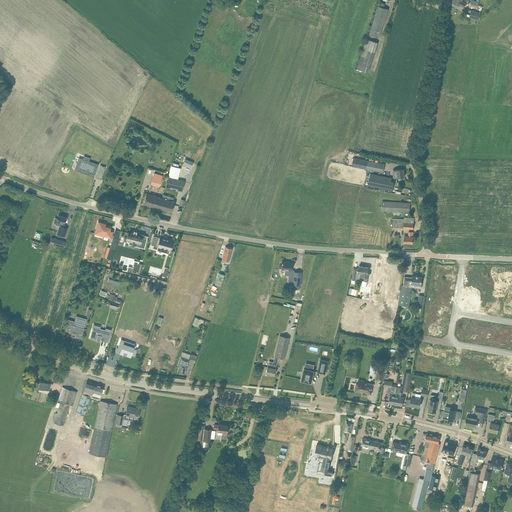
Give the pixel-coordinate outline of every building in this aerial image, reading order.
[(385,5),(379,3),(369,34),(379,37),(388,10),(384,8),(385,5)] [(469,17),(479,19),(481,13),(471,11),(469,17)] [(366,39),(356,69),(368,73),(378,43),(366,39)] [(449,112),(448,119),(452,119),(452,117),(458,118),(460,107),(454,105),(453,113),(449,112)] [(460,107),(458,118),(464,119),(464,121),(467,122),(468,116),(465,115),(466,108),(465,108),(465,107),(462,106),(462,107),(460,107)] [(469,116),(468,122),(472,123),(472,120),(477,121),(479,112),(473,111),(472,116),(469,116)] [(484,113),(483,122),(488,123),(487,125),(491,126),(492,120),(489,119),(490,114),(489,114),(489,113),(485,112),(485,113),(484,113)] [(492,120),(491,126),(495,126),(495,124),(500,125),(502,116),(501,116),(501,115),(497,114),(497,115),(496,115),(495,120),(492,120)] [(437,149),(437,156),(440,156),(439,163),(446,163),(446,152),(440,152),(441,150),(437,149)] [(446,152),(446,163),(447,163),(447,164),(451,164),(451,163),(452,163),(452,157),(455,157),(456,150),(452,150),(452,153),(446,152)] [(14,154),(6,168),(14,173),(20,162),(25,164),(31,154),(26,151),(25,154),(22,152),(19,157),(14,154)] [(462,151),(462,157),(465,157),(465,164),(466,164),(466,165),(470,165),(470,164),(471,164),(472,153),(466,153),(466,151),(462,151)] [(472,153),(471,164),(477,165),(478,158),(481,158),(481,152),(478,151),(478,154),(472,153)] [(487,152),(487,159),(490,159),(490,164),(491,164),(491,165),(495,165),(495,164),(496,164),(496,155),(491,155),(491,152),(487,152)] [(501,164),(501,165),(507,165),(507,159),(510,159),(510,153),(507,153),(507,155),(501,155),(501,164)] [(80,164),(78,171),(87,174),(88,172),(95,175),(98,166),(88,163),(90,158),(84,156),(83,159),(80,158),(78,164),(80,164)] [(354,158),(352,166),(383,172),(385,164),(354,158)] [(40,169),(31,164),(27,171),(38,178),(42,170),(44,168),(49,171),(52,164),(45,160),(40,169)] [(404,173),(404,169),(403,169),(394,170),(394,174),(395,178),(404,177),(404,173)] [(151,185),(159,187),(163,176),(154,173),(151,185)] [(391,178),(370,173),(368,185),(392,190),(394,182),(391,181),(391,178)] [(167,177),(165,188),(170,189),(170,187),(177,189),(177,190),(182,192),(185,181),(167,177)] [(459,196),(458,202),(461,203),(462,201),(468,202),(470,191),(464,190),(462,197),(459,196)] [(470,191),(468,202),(474,203),(473,206),(477,206),(478,200),(475,199),(476,193),(475,192),(475,191),(472,191),(471,192),(470,191)] [(143,204),(159,208),(162,198),(146,193),(143,204)] [(479,198),(478,205),(481,205),(482,203),(487,204),(489,195),(488,195),(489,194),(485,193),(485,194),(484,194),(483,199),(479,198)] [(495,196),(493,205),(498,206),(498,209),(501,209),(502,203),(499,202),(500,197),(495,196)] [(162,198),(159,208),(172,212),(175,201),(162,198)] [(383,201),(382,210),(410,212),(410,203),(383,201)] [(67,228),(63,227),(67,216),(63,214),(62,216),(58,215),(57,218),(55,217),(53,222),(56,223),(56,224),(59,225),(57,234),(65,236),(67,228)] [(392,228),(413,229),(414,218),(404,217),(404,219),(393,218),(392,228)] [(104,223),(98,222),(95,233),(103,236),(104,233),(112,235),(113,231),(110,230),(111,227),(103,225),(104,223)] [(130,231),(127,240),(142,244),(144,235),(138,234),(138,233),(136,232),(137,231),(134,231),(134,232),(130,231)] [(412,243),(413,232),(408,232),(408,237),(404,236),(404,243),(412,243)] [(461,234),(460,240),(463,241),(462,248),(468,249),(470,238),(464,237),(464,235),(461,234)] [(486,235),(485,241),(489,241),(488,248),(494,249),(494,247),(495,247),(496,241),(495,241),(496,236),(486,235)] [(172,240),(166,238),(166,239),(160,237),(160,238),(159,237),(159,238),(153,236),(151,243),(151,244),(158,246),(157,250),(163,251),(164,248),(169,249),(172,240)] [(50,243),(64,247),(66,241),(51,237),(50,243)] [(470,238),(468,249),(475,250),(476,243),(479,243),(480,237),(477,237),(476,239),(470,238)] [(232,248),(226,246),(222,259),(229,261),(232,248)] [(134,266),(132,272),(139,274),(142,264),(138,263),(139,262),(134,261),(133,266),(134,266)] [(289,284),(291,285),(291,288),(299,289),(302,273),(294,272),(294,270),(292,270),(293,262),(281,261),(280,268),(286,269),(285,274),(289,274),(289,279),(292,279),(292,282),(289,282),(289,284)] [(353,268),(351,280),(355,280),(356,278),(363,280),(363,281),(362,281),(358,295),(368,298),(372,283),(367,282),(368,277),(369,274),(367,273),(368,267),(359,266),(358,269),(353,268)] [(221,271),(215,269),(211,280),(216,282),(221,271)] [(401,285),(398,304),(409,306),(411,293),(410,293),(411,287),(421,288),(422,277),(418,276),(419,275),(416,275),(416,276),(412,276),(412,277),(404,276),(403,285),(401,285)] [(493,301),(492,312),(498,314),(500,303),(493,301)] [(500,303),(498,314),(504,315),(506,304),(500,303)] [(75,335),(82,336),(87,319),(76,316),(74,325),(68,323),(65,331),(69,332),(69,333),(72,334),(71,336),(75,337),(75,335)] [(92,329),(89,338),(98,340),(98,339),(108,342),(111,329),(106,328),(105,330),(100,328),(100,326),(93,324),(92,328),(93,329),(92,330),(92,329)] [(128,337),(127,340),(144,346),(148,335),(127,328),(125,336),(128,337)] [(275,356),(285,359),(290,338),(280,335),(275,356)] [(121,339),(118,348),(121,349),(119,354),(130,357),(131,355),(135,357),(137,350),(133,348),(124,345),(125,341),(121,339)] [(390,347),(386,367),(390,368),(392,358),(394,358),(394,355),(398,356),(400,346),(395,345),(395,348),(390,347)] [(190,359),(181,355),(178,363),(180,364),(178,372),(184,373),(185,369),(187,370),(190,359)] [(321,359),(318,372),(325,374),(328,361),(321,359)] [(268,361),(265,373),(274,375),(277,362),(273,361),(273,362),(268,361)] [(398,364),(392,363),(390,375),(396,376),(398,364)] [(311,382),(314,371),(309,370),(309,368),(305,367),(305,369),(304,368),(303,373),(302,372),(301,376),(302,376),(301,380),(311,382)] [(405,371),(402,390),(408,391),(412,373),(405,371)] [(39,382),(33,380),(32,385),(33,387),(39,389),(40,388),(49,391),(51,384),(53,384),(40,380),(39,382)] [(358,385),(356,385),(355,391),(361,392),(361,391),(366,391),(366,393),(371,394),(373,385),(364,383),(364,381),(359,380),(358,385)] [(103,387),(87,381),(76,412),(84,415),(91,396),(92,396),(94,392),(101,394),(103,387)] [(395,395),(396,385),(391,384),(392,382),(384,381),(384,382),(383,386),(389,387),(387,395),(390,396),(388,403),(393,403),(395,396),(395,395)] [(401,386),(396,385),(395,395),(395,396),(393,403),(402,405),(404,397),(402,397),(402,392),(401,389),(401,386)] [(77,392),(62,387),(58,401),(61,402),(54,423),(63,425),(70,404),(72,405),(77,392)] [(436,399),(430,398),(429,404),(428,404),(428,408),(428,410),(431,411),(431,412),(435,413),(435,411),(436,412),(438,402),(442,402),(444,392),(440,391),(439,396),(437,395),(436,399)] [(407,399),(406,406),(413,407),(414,405),(419,406),(420,401),(421,399),(420,399),(421,394),(415,393),(412,393),(411,400),(407,399)] [(117,404),(100,401),(89,453),(106,457),(117,404)] [(124,416),(123,418),(137,421),(138,418),(138,415),(139,410),(133,409),(133,408),(127,406),(126,411),(126,415),(124,414),(124,416)] [(487,410),(478,408),(477,413),(478,413),(477,418),(467,416),(465,424),(477,426),(478,421),(480,421),(479,422),(484,423),(487,410)] [(443,418),(453,420),(454,421),(454,419),(460,420),(461,413),(456,412),(456,409),(455,409),(455,410),(450,409),(449,412),(444,411),(443,418)] [(117,414),(115,423),(116,423),(122,424),(122,421),(123,419),(123,418),(124,416),(117,414)] [(491,421),(490,425),(489,430),(497,432),(499,424),(493,423),(494,415),(489,414),(487,420),(491,421)] [(346,422),(345,427),(344,431),(343,440),(347,441),(349,432),(351,432),(352,428),(352,423),(346,422)] [(218,431),(217,434),(221,434),(221,438),(226,439),(226,435),(227,430),(228,425),(219,424),(218,429),(218,431)] [(200,425),(198,440),(202,440),(209,441),(210,441),(211,438),(214,439),(215,431),(211,430),(212,429),(205,428),(205,425),(200,425)] [(419,478),(411,506),(421,509),(428,480),(430,481),(439,443),(438,443),(440,437),(427,433),(426,434),(421,457),(419,458),(421,460),(420,462),(421,465),(424,465),(425,464),(427,464),(424,479),(419,478)] [(363,438),(361,445),(370,447),(370,446),(381,449),(382,442),(371,440),(371,439),(363,438)] [(445,439),(442,451),(453,454),(456,443),(445,439)] [(393,442),(392,446),(391,450),(406,454),(409,444),(401,442),(401,443),(393,442)] [(328,472),(330,458),(331,459),(333,448),(329,447),(329,446),(328,446),(328,447),(322,446),(322,445),(317,444),(315,455),(323,457),(321,470),(325,471),(324,475),(332,476),(333,473),(328,472)] [(461,453),(458,463),(458,461),(462,463),(462,464),(465,454),(470,456),(473,447),(472,447),(469,446),(469,445),(469,446),(467,445),(464,444),(463,444),(461,453)] [(472,458),(470,464),(475,465),(476,462),(478,462),(479,458),(484,459),(487,451),(484,451),(484,450),(481,449),(481,450),(478,449),(476,454),(473,453),(472,458)] [(223,454),(219,460),(224,463),(228,456),(223,454)] [(491,462),(490,466),(491,466),(496,467),(497,468),(497,469),(499,470),(501,469),(502,465),(503,460),(496,458),(492,457),(491,462)] [(484,480),(490,481),(492,470),(490,469),(486,468),(484,480)] [(470,472),(469,478),(463,504),(474,506),(480,474),(470,472)] [(432,474),(429,487),(435,489),(439,476),(432,474)]
